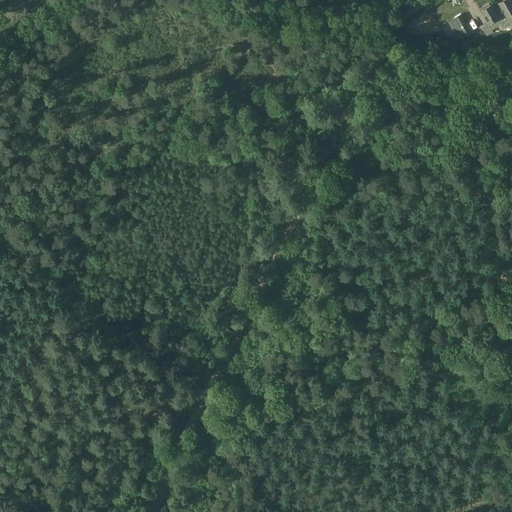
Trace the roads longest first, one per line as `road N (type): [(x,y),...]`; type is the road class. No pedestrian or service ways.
road 1 (track): [(149,511),(369,67)]
road 2 (unknown): [(0,194),(187,122),(352,71)]
road 3 (track): [(435,51),(511,296)]
road 4 (track): [(387,31),(234,0)]
road 5 (track): [(511,60),(442,49),(369,67)]
